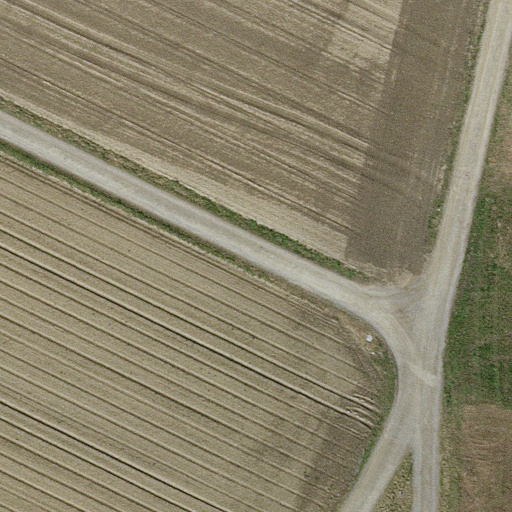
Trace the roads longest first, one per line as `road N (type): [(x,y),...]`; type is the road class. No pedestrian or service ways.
road 1 (track): [(417,511),(427,338),(0,127)]
road 2 (track): [(345,511),(377,460),(427,338),(503,0)]
